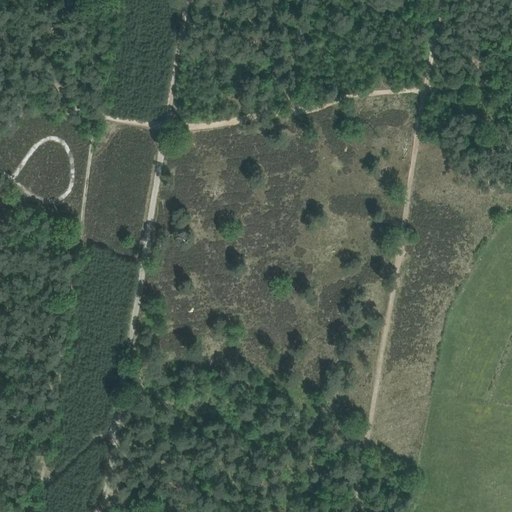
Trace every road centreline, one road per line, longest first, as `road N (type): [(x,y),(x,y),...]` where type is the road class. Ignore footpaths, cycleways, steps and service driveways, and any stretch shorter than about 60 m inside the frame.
road 1 (track): [(441,0),(354,511)]
road 2 (track): [(165,124),(305,111),(360,96),(511,90)]
road 3 (track): [(165,124),(114,433)]
road 4 (track): [(183,0),(165,124)]
